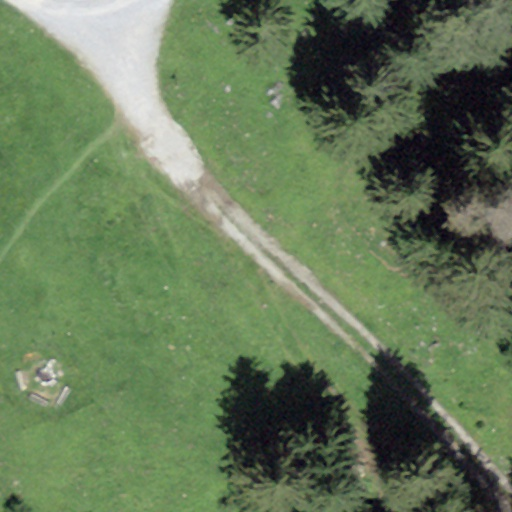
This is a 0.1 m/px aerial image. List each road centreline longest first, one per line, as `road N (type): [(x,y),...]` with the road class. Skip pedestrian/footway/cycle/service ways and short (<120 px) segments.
road 1 (track): [(221,226),(401,382),(511,500)]
road 2 (track): [(221,226),(382,511)]
road 3 (track): [(139,97),(221,226)]
